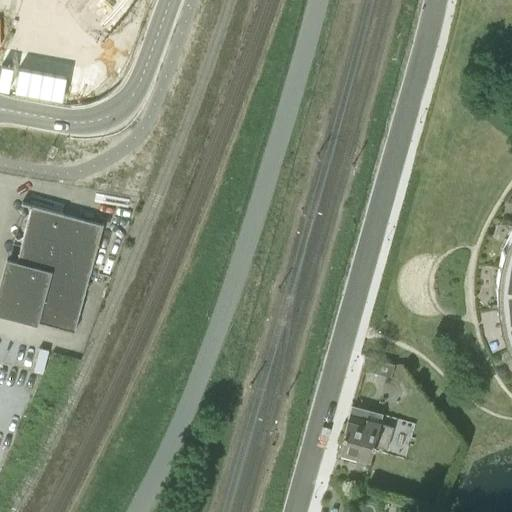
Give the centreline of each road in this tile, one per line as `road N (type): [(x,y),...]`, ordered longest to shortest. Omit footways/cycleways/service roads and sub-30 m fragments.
road 1 (unclassified): [(139,511),(203,375),(317,0)]
road 2 (residential): [(297,511),(440,0)]
road 3 (tertiary): [(0,72),(97,0)]
